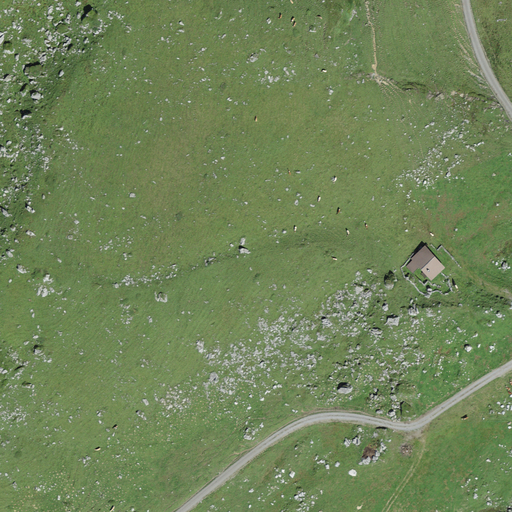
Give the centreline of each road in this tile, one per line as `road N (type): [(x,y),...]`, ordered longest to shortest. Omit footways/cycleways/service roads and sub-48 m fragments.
road 1 (track): [(511,366),(420,421),(318,419),(289,430),(234,464),(181,511)]
road 2 (track): [(468,0),(492,87),(511,110)]
